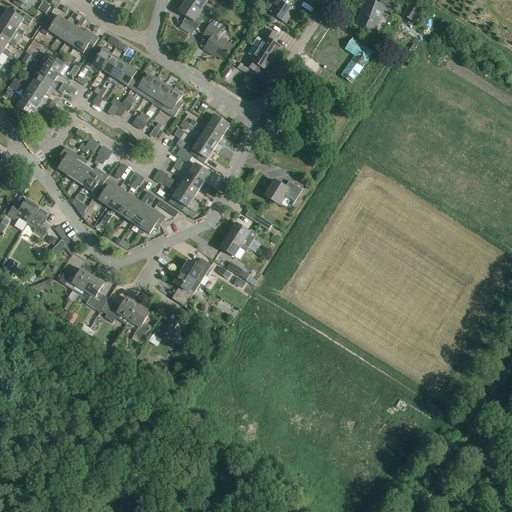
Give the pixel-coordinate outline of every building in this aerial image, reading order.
[(187,0),(186,2),(202,11),(208,1),(216,6),(220,1),(218,0),(187,0)] [(293,3),(288,0),(268,0),(262,10),(286,24),(293,12),(289,9),(293,3)] [(391,13),(394,3),(385,0),(381,0),(379,5),(365,0),(359,16),(362,17),(358,26),(375,33),(382,15),(388,17),(390,13),(391,13)] [(186,2),(179,13),(187,18),(184,23),(196,31),(202,21),(198,18),(202,11),(186,2)] [(43,3),(39,10),(46,14),(50,8),(43,3)] [(413,23),(421,9),(411,3),(403,18),(413,23)] [(17,30),(18,28),(22,22),(29,26),(31,22),(24,17),(23,19),(8,9),(2,20),(17,30)] [(58,38),(68,22),(59,16),(56,22),(50,18),(41,33),(47,36),(49,32),(58,38)] [(263,30),(267,23),(261,19),(257,26),(263,30)] [(24,32),(18,28),(17,30),(2,20),(0,22),(0,33),(10,40),(11,39),(15,32),(22,36),(24,32)] [(221,31),(223,27),(213,21),(211,25),(221,31)] [(66,43),(76,28),(68,22),(58,38),(66,43)] [(223,61),(232,46),(219,38),(221,34),(220,33),(221,32),(210,25),(203,37),(210,41),(204,50),(210,54),(211,53),(223,61)] [(75,48),(85,33),(76,28),(66,43),(75,48)] [(258,49),(275,60),(282,48),(273,43),(277,36),(266,29),(260,39),(263,41),(258,49)] [(85,33),(75,48),(84,54),(88,48),(92,51),(100,39),(86,31),(85,33)] [(0,48),(4,51),(5,49),(9,43),(15,47),(18,43),(11,39),(10,40),(0,33),(0,48)] [(111,37),(108,42),(116,48),(120,42),(111,37)] [(352,84),(373,54),(353,40),(345,50),(355,57),(341,76),(352,84)] [(117,49),(124,53),(127,47),(120,43),(117,49)] [(34,57),(39,49),(32,45),(27,53),(34,57)] [(11,53),(5,49),(4,51),(0,48),(0,57),(2,54),(8,58),(11,53)] [(190,53),(206,69),(212,63),(195,48),(190,53)] [(235,60),(240,52),(235,49),(230,58),(235,60)] [(267,72),(275,60),(258,49),(253,58),(249,55),(243,65),(258,75),(262,69),(267,72)] [(99,75),(102,71),(112,56),(103,50),(100,56),(95,53),(86,66),(99,75)] [(338,82),(348,58),(336,53),(325,77),(338,82)] [(60,75),(59,76),(63,78),(63,77),(69,69),(68,68),(70,63),(71,63),(62,58),(60,62),(50,56),(44,65),(60,75)] [(102,71),(110,76),(120,61),(112,56),(102,71)] [(119,81),(128,66),(120,61),(110,76),(119,81)] [(248,76),(252,71),(241,64),(238,69),(248,76)] [(55,83),(59,76),(60,75),(44,65),(39,73),(55,83)] [(223,65),(217,72),(228,82),(235,75),(223,65)] [(132,90),(138,80),(134,77),(138,72),(128,66),(119,81),(132,90)] [(75,77),(80,70),(75,67),(70,75),(75,77)] [(51,88),(55,83),(39,73),(34,82),(52,94),(54,90),(51,88)] [(144,98),(157,80),(148,74),(143,83),(138,80),(132,90),(144,98)] [(20,85),(23,79),(17,75),(13,81),(20,85)] [(85,87),(88,82),(80,77),(77,82),(85,87)] [(144,98),(153,104),(165,85),(157,80),(144,98)] [(17,92),(21,86),(13,81),(9,87),(17,92)] [(50,98),(52,94),(34,82),(28,90),(44,100),(47,96),(50,98)] [(165,85),(153,104),(161,109),(173,91),(165,85)] [(44,100),(28,90),(23,99),(42,111),(47,103),(44,100)] [(174,118),(183,105),(179,103),(183,97),(173,91),(161,109),(161,110),(174,118)] [(55,108),(55,107),(57,104),(53,101),(54,100),(51,98),(48,103),(50,104),(55,108)] [(39,115),(42,111),(23,99),(17,107),(33,117),(36,113),(39,115)] [(111,104),(119,109),(122,105),(114,100),(111,104)] [(100,112),(102,104),(94,101),(91,109),(100,112)] [(122,106),(130,111),(133,107),(125,102),(122,106)] [(209,125),(224,135),(230,126),(215,116),(209,125)] [(42,118),(38,125),(42,128),(47,121),(42,118)] [(190,125),(195,128),(198,124),(193,121),(192,121),(190,120),(187,123),(190,125)] [(184,121),(180,127),(186,131),(187,128),(190,125),(187,123),(184,121)] [(219,143),(224,135),(209,125),(204,133),(219,143)] [(77,134),(85,140),(89,135),(80,130),(77,134)] [(214,152),(219,143),(204,133),(199,142),(214,152)] [(176,146),(181,149),(185,144),(180,141),(176,146)] [(199,142),(196,146),(191,143),(188,148),(193,151),(194,152),(202,157),(208,160),(214,152),(199,142)] [(67,176),(79,157),(66,148),(57,161),(62,165),(58,170),(67,176)] [(181,149),(176,157),(182,161),(187,153),(182,149),(181,149)] [(193,151),(191,155),(205,165),(208,160),(202,157),(194,152),(193,151)] [(75,181),(85,166),(88,162),(79,157),(67,176),(75,181)] [(180,167),(176,164),(173,168),(180,172),(182,168),(180,167)] [(190,173),(205,183),(211,174),(195,164),(190,173)] [(83,187),(93,171),(85,166),(75,181),(83,187)] [(100,189),(107,179),(109,177),(96,168),(93,171),(83,187),(93,193),(96,187),(100,189)] [(199,191),(205,183),(190,173),(184,181),(199,191)] [(199,191),(184,181),(180,178),(177,183),(172,180),(168,177),(165,181),(170,184),(179,190),(194,200),(199,191)] [(107,207),(120,188),(107,179),(100,189),(105,192),(99,202),(107,207)] [(188,209),(194,200),(179,190),(170,184),(165,181),(163,185),(173,191),(169,196),(171,197),(167,202),(177,209),(181,204),(188,209)] [(286,188),(275,182),(265,197),(279,206),(285,196),(295,203),(303,191),(290,183),(286,188)] [(115,212),(115,213),(128,194),(120,188),(107,207),(111,210),(108,212),(100,224),(105,228),(114,215),(113,215),(115,212)] [(148,199),(150,196),(146,193),(140,202),(136,199),(124,218),(132,224),(142,209),(148,200),(148,199)] [(124,218),(136,199),(128,194),(115,213),(124,218)] [(27,224),(37,206),(25,199),(20,208),(14,205),(7,216),(16,222),(18,219),(27,224)] [(156,205),(165,212),(169,207),(159,201),(156,205)] [(82,203),(77,210),(82,216),(88,207),(82,203)] [(37,206),(27,224),(35,229),(34,232),(43,238),(50,227),(44,223),(49,213),(37,206)] [(132,224),(141,229),(150,214),(142,209),(132,224)] [(232,210),(227,217),(236,223),(240,216),(232,210)] [(150,214),(141,229),(150,235),(155,228),(158,231),(166,220),(155,212),(152,215),(150,214)] [(256,224),(271,233),(274,228),(271,226),(272,225),(260,217),(256,224)] [(229,237),(248,249),(257,234),(251,231),(250,233),(236,224),(229,237)] [(63,244),(67,241),(57,227),(53,230),(63,244)] [(247,249),(248,249),(229,237),(221,249),(235,258),(240,249),(245,253),(247,249)] [(60,241),(49,251),(54,256),(65,245),(60,241)] [(189,262),(182,273),(201,285),(213,266),(202,260),(198,267),(189,262)] [(217,274),(227,280),(231,273),(215,263),(213,266),(220,270),(217,274)] [(246,281),(250,275),(230,263),(226,269),(246,281)] [(8,280),(15,268),(7,264),(1,275),(8,280)] [(84,291),(92,277),(82,270),(76,279),(70,275),(64,285),(73,291),(72,292),(80,297),(83,291),(84,291)] [(189,304),(201,285),(182,273),(175,284),(179,287),(171,299),(184,307),(187,303),(189,304)] [(258,281),(249,276),(246,281),(255,287),(258,281)] [(99,305),(104,297),(98,294),(104,285),(92,277),(84,291),(92,297),(87,305),(95,310),(98,304),(99,305)] [(99,305),(98,304),(95,310),(99,313),(100,311),(107,300),(108,299),(104,297),(99,305)] [(138,307),(138,306),(137,306),(138,305),(133,301),(132,303),(127,299),(121,308),(114,304),(107,315),(105,318),(114,324),(116,320),(126,326),(127,325),(129,321),(138,307)] [(69,312),(75,303),(70,300),(64,309),(69,312)] [(100,311),(107,315),(114,304),(107,300),(100,311)] [(140,307),(138,306),(138,307),(129,321),(127,325),(133,329),(135,325),(139,328),(134,336),(143,342),(151,328),(145,324),(151,314),(145,311),(146,310),(141,306),(140,307)] [(71,313),(66,320),(72,324),(78,317),(71,313)] [(172,347),(174,344),(175,344),(175,343),(179,345),(183,339),(179,337),(184,330),(172,323),(168,330),(160,325),(153,336),(156,337),(159,339),(161,341),(162,342),(170,347),(172,347)] [(84,325),(81,329),(86,333),(89,328),(84,325)] [(89,328),(86,333),(92,337),(95,332),(89,328)] [(132,362),(135,357),(128,353),(125,358),(132,362)]
